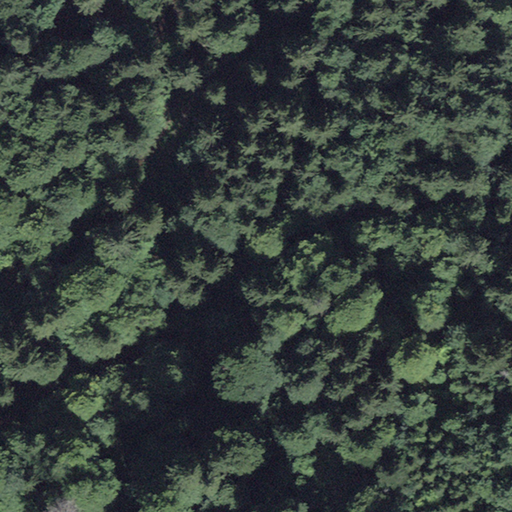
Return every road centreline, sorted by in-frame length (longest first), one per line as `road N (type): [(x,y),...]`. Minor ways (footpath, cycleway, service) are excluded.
road 1 (track): [(511,200),(353,219),(288,243),(194,324),(0,422)]
road 2 (track): [(0,333),(138,199),(194,90),(246,35),(320,0)]
